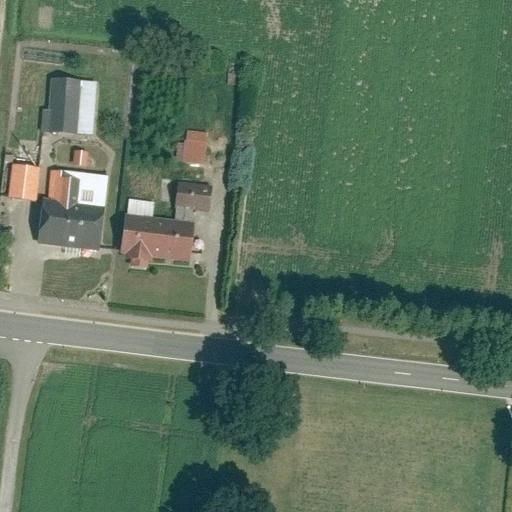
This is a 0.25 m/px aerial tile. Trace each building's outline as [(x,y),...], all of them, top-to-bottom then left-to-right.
[(81,89),(53,89),(54,131),(82,131),(81,89)] [(183,130),(177,162),(203,167),(209,135),(183,130)] [(9,198),(37,202),(42,169),(13,165),(9,198)] [(37,210),(33,244),(90,251),(98,182),(56,177),(52,212),(37,210)] [(119,208),(113,256),(178,263),(184,212),(203,214),(206,186),(173,182),(168,228),(144,225),(146,212),(119,208)]
